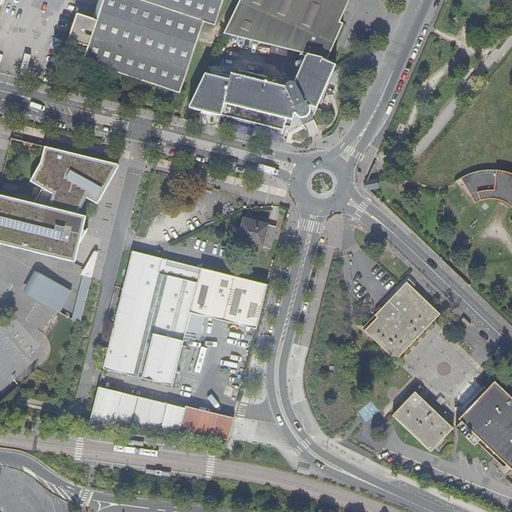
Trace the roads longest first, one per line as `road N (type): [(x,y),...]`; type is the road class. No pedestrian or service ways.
road 1 (secondary): [(441,511),(325,456),(287,411),(281,370),(322,208)]
road 2 (secondary): [(306,203),(269,372),(278,416),(319,466),(421,511)]
road 3 (secondary): [(314,161),(0,86)]
road 4 (residential): [(77,419),(141,139)]
road 5 (secondary): [(344,196),(511,343)]
road 6 (tertiary): [(424,0),(371,119),(340,166)]
road 7 (secondary): [(141,139),(298,181)]
road 8 (motorway): [(151,507),(86,491),(0,452)]
road 9 (secondary): [(0,95),(141,139)]
